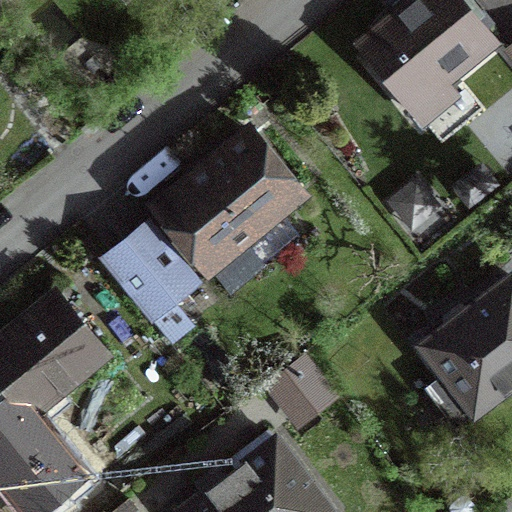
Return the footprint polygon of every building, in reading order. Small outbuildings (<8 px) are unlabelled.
[(393,0),(352,33),(434,132),(471,102),(452,78),(503,36),(472,0),(393,0)] [(511,38),(503,45),(511,56),(511,38)] [(313,187),(250,111),(147,196),(210,273),(214,269),(231,289),(266,260),(263,257),(297,229),(283,212),(313,187)] [(482,158),(451,181),(469,207),(501,184),(482,158)] [(411,227),(443,202),(418,171),(386,196),(411,227)] [(175,298),(203,275),(148,210),(98,251),(172,340),(195,321),(175,298)] [(427,385),(457,424),(511,381),(511,274),(510,271),(416,343),(440,374),(427,385)] [(56,277),(0,322),(0,470),(34,511),(80,511),(124,477),(102,451),(83,466),(39,412),(115,350),(56,277)] [(305,348),(263,381),(297,425),(340,391),(305,348)] [(343,511),(346,510),(278,421),(170,503),(176,511),(343,511)] [(116,511),(132,511),(124,500),(114,508),(116,511)]
